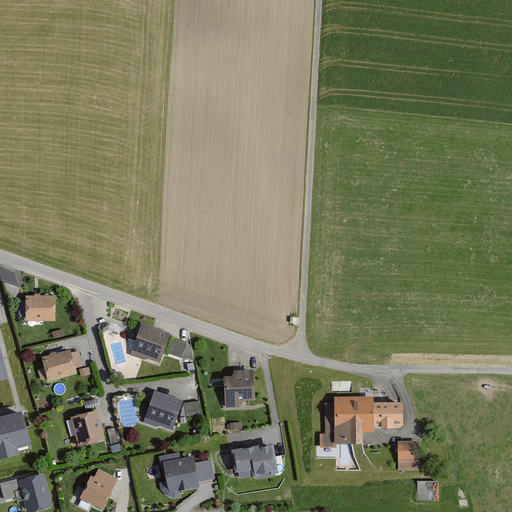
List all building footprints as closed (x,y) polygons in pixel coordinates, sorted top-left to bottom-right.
[(17,274),(0,269),(0,278),(1,283),(20,289),(17,274)] [(56,322),(56,298),(27,297),(27,321),(56,322)] [(132,357),(143,362),(148,361),(160,365),(171,338),(161,334),(162,332),(144,326),(132,357)] [(0,382),(11,380),(0,332),(0,382)] [(187,346),(174,341),(170,353),(182,358),(187,346)] [(73,355),(72,351),(43,359),(46,369),(38,372),(41,381),(49,379),(50,383),(78,375),(77,369),(82,367),(78,353),(73,355)] [(258,403),(257,372),(237,373),(235,379),(227,379),(228,410),(241,409),(244,403),(258,403)] [(144,424),(155,428),(161,427),(173,432),(184,405),(173,401),(174,399),(157,392),(144,424)] [(375,404),(375,397),(335,397),(335,403),(325,403),(326,433),(319,433),(320,449),(338,449),(338,444),(363,444),(363,432),(375,432),(375,426),(404,426),(403,403),(375,404)] [(201,417),(199,404),(185,406),(187,419),(201,417)] [(106,443),(100,413),(73,419),(79,448),(106,443)] [(26,415),(0,420),(0,456),(1,461),(22,456),(21,451),(34,448),(26,415)] [(119,445),(115,429),(106,431),(110,447),(119,445)] [(419,471),(418,443),(397,443),(397,471),(419,471)] [(278,476),(275,446),(233,451),(235,475),(239,475),(240,480),(256,478),(256,481),(275,479),(274,476),(278,476)] [(181,460),(181,454),(158,457),(159,468),(165,467),(166,483),(157,484),(158,492),(166,497),(174,499),(180,498),(179,492),(202,489),(201,481),(212,480),(210,463),(197,464),(196,459),(181,460)] [(118,480),(99,470),(95,477),(92,476),(80,500),(103,511),(118,480)] [(37,511),(53,508),(45,476),(21,482),(20,479),(0,483),(0,484),(4,501),(23,497),(26,511),(37,511)] [(439,502),(438,484),(416,484),(417,502),(439,502)] [(469,499),(458,500),(458,509),(469,508),(469,499)]
